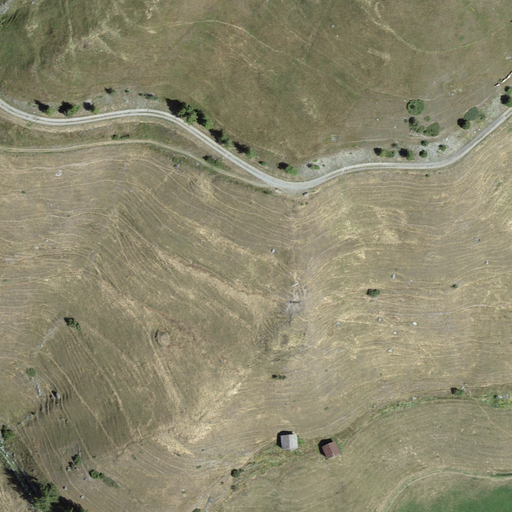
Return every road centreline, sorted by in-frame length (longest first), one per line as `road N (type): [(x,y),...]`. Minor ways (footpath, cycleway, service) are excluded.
road 1 (track): [(0,104),(48,123),(140,111),(174,119),(285,186)]
road 2 (track): [(285,186),(242,181),(148,141),(0,149)]
road 3 (track): [(285,186),(359,166),(432,165),(511,108)]
